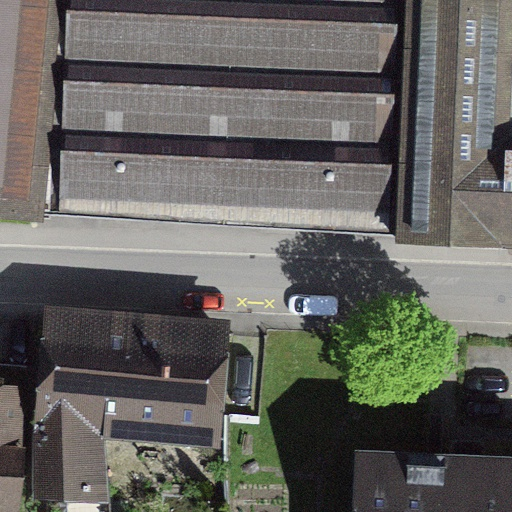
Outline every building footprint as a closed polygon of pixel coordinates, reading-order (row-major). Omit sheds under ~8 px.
[(511,0),(0,0),(0,224),(43,229),(57,229),(407,245),(511,249),(511,0)] [(218,329),(46,316),(33,506),(98,501),(99,421),(213,427),(218,329)] [(0,443),(13,444),(16,392),(0,391),(0,443)] [(13,444),(0,443),(0,488),(12,490),(13,444)] [(511,511),(511,457),(469,456),(353,451),(350,511),(511,511)]
